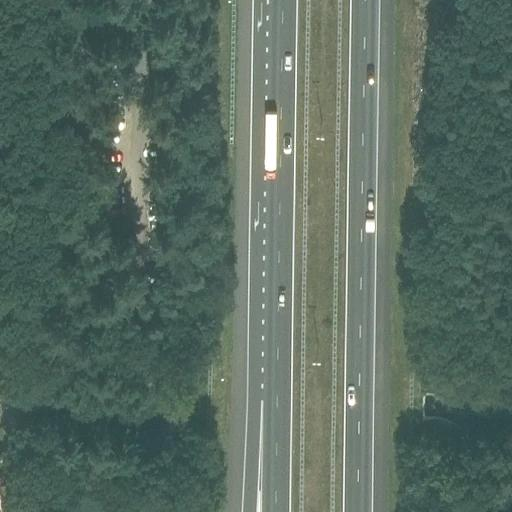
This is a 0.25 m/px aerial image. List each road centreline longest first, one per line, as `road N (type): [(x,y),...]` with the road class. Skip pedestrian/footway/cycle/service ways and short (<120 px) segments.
road 1 (motorway): [(360,511),(369,0)]
road 2 (motorway): [(282,0),(275,397)]
road 3 (unclassified): [(198,402),(427,407)]
road 4 (unclassified): [(198,402),(0,399)]
